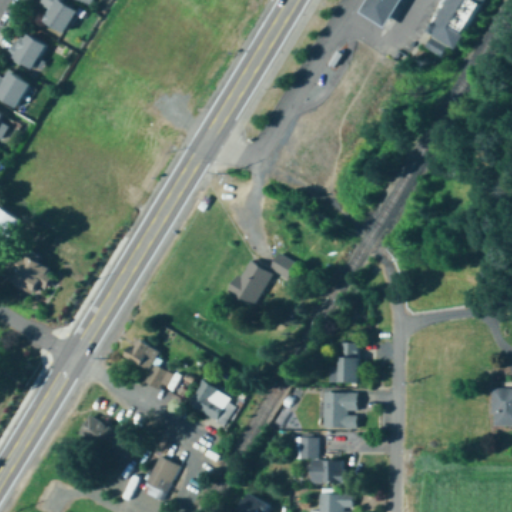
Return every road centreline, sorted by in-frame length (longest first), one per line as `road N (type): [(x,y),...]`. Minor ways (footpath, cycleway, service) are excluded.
road 1 (primary): [(0,474),(187,171)]
road 2 (residential): [(392,511),(398,328),(384,265)]
road 3 (primary): [(187,171),(291,0)]
road 4 (residential): [(72,357),(202,436)]
